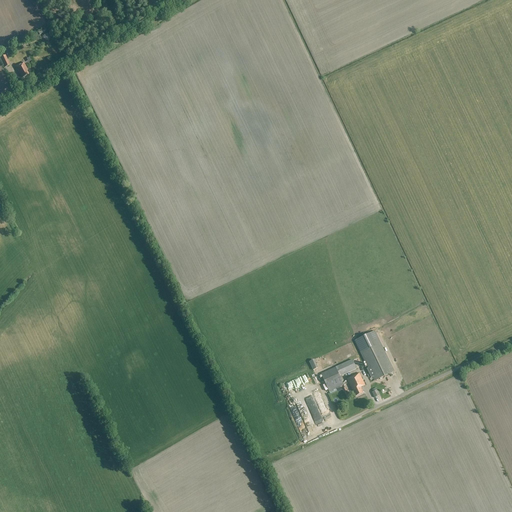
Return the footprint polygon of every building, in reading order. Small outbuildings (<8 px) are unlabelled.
[(5,56),(0,58),(5,67),(9,65),(6,57),(5,56)] [(15,67),(19,74),(20,74),(22,78),(29,74),(27,70),(23,62),(15,67)] [(355,341),(361,353),(374,381),(394,372),(375,331),(355,341)] [(337,367),(341,376),(356,369),(352,360),(337,367)] [(321,374),(329,392),(343,385),(335,368),(321,374)] [(353,394),(354,397),(364,393),(361,388),(365,386),(359,373),(347,379),(353,393),(353,394)] [(380,395),(377,390),(371,392),(374,398),(380,395)] [(320,402),(325,398),(322,393),(317,396),(320,402)] [(319,422),(311,400),(305,402),(314,424),(319,422)] [(304,419),(299,401),(292,404),(297,421),(304,419)]
